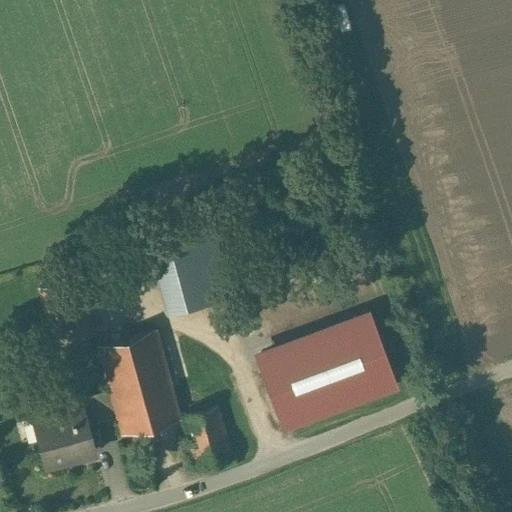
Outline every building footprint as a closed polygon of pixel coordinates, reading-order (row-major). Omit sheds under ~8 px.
[(207,219),(148,237),(170,310),(195,304),(230,293),(207,219)] [(92,330),(77,274),(39,284),(55,340),(92,330)] [(154,329),(97,345),(120,430),(177,415),(154,329)] [(64,453),(91,446),(80,407),(32,420),(45,463),(65,458),(64,453)] [(228,454),(217,407),(182,414),(196,464),(228,454)]
